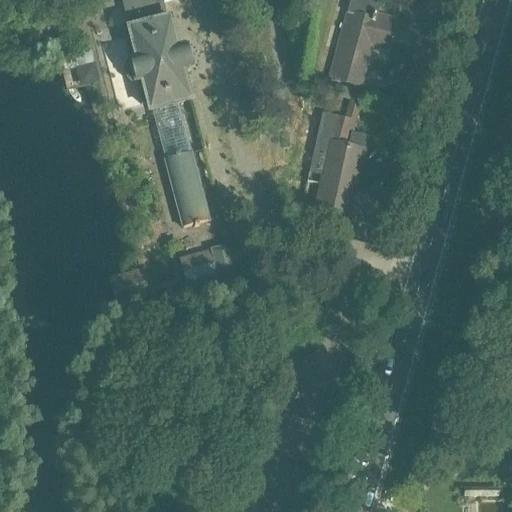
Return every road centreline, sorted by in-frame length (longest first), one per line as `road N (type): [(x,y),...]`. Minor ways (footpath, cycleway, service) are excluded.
road 1 (primary): [(364,489),(496,0)]
road 2 (track): [(367,256),(308,511)]
